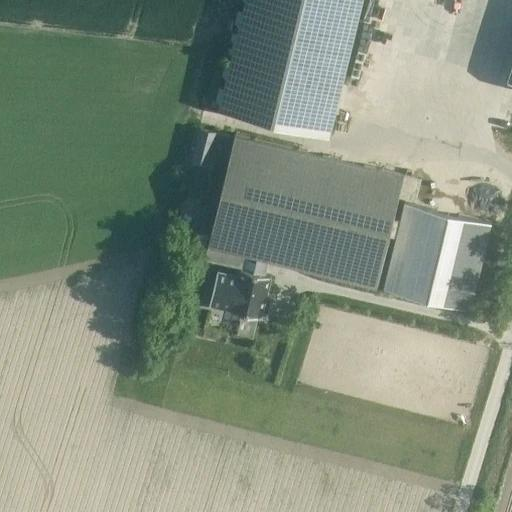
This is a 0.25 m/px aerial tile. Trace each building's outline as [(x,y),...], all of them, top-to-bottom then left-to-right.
[(245,0),(219,111),(328,137),(360,0),(245,0)] [(411,39),(416,17),(402,13),(396,36),(411,39)] [(208,67),(201,99),(215,102),(222,71),(208,67)] [(229,135),(200,128),(192,161),(208,165),(211,152),(224,155),(229,135)] [(408,200),(413,178),(403,176),(234,135),(204,258),(240,267),(238,276),(218,271),(210,303),(230,308),(230,309),(259,317),(269,276),(264,275),(268,261),(376,287),(389,235),(395,237),(382,288),(470,310),(491,223),(403,202),(399,219),(393,217),(398,197),(408,200)] [(209,204),(200,202),(194,225),(204,227),(209,204)] [(190,241),(205,244),(207,234),(193,230),(190,241)]
